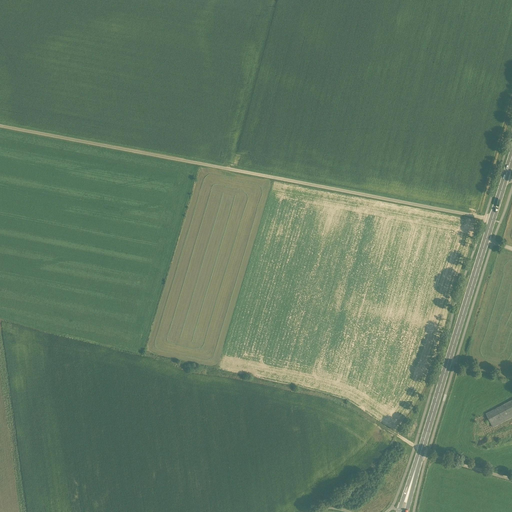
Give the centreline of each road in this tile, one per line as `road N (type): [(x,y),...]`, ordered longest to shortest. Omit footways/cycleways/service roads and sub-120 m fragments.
road 1 (unclassified): [(491,219),(0,125)]
road 2 (primary): [(408,492),(491,219)]
road 3 (track): [(343,484),(394,434),(426,454),(511,479)]
